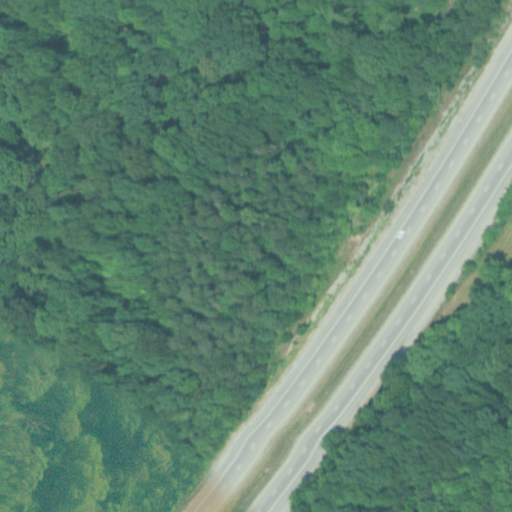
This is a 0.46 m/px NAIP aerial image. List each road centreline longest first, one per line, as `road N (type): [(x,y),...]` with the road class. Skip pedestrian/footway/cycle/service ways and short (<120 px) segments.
road 1 (motorway): [(511,33),(361,277),(192,511)]
road 2 (motorway): [(272,511),(431,296),(511,150)]
